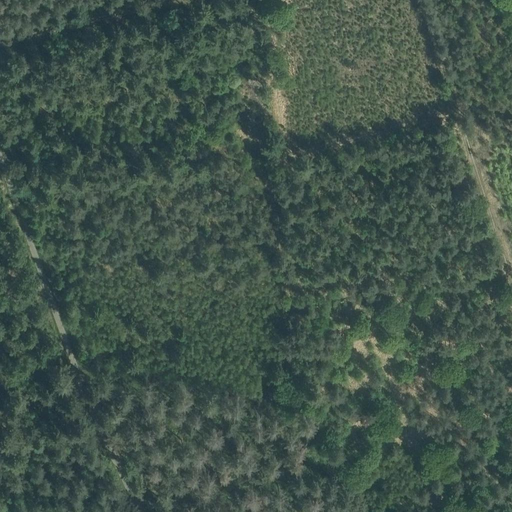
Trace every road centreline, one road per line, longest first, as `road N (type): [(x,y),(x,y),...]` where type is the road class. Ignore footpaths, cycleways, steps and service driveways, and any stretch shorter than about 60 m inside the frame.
road 1 (track): [(426,0),(511,268)]
road 2 (track): [(0,42),(154,0)]
